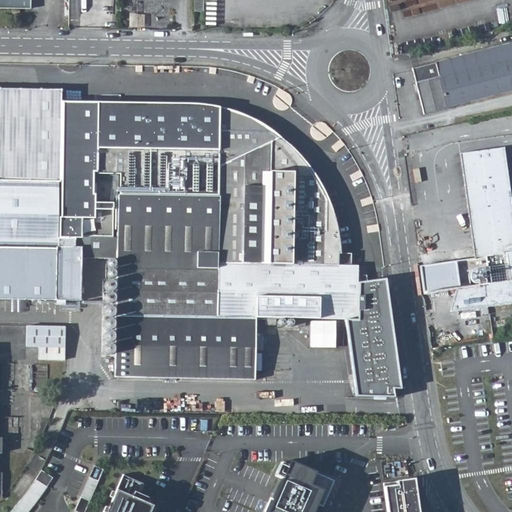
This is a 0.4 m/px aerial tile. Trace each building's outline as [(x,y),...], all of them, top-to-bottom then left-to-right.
[(0,0),(0,8),(29,9),(29,0),(0,0)] [(201,13),(201,0),(193,0),(193,13),(201,13)] [(446,106),(503,91),(511,88),(511,42),(413,67),(411,68),(414,81),(422,114),(446,108),(446,106)] [(358,267),(340,266),(339,246),(336,226),(330,207),(322,189),(312,171),(299,155),(280,137),(245,118),(219,110),(193,107),(97,105),(95,202),(116,203),(116,239),(71,239),(58,238),(59,183),(60,182),(62,89),(0,88),(0,300),(70,301),(81,301),(82,260),(117,260),(115,378),(240,380),(241,318),(256,318),(344,321),(354,395),(394,396),(393,386),(401,386),(386,277),(357,281),(358,267)] [(450,312),(489,307),(511,303),(511,213),(503,146),(459,152),(474,257),(485,256),(486,266),(474,268),(472,269),(470,270),(469,273),(469,275),(469,277),(469,278),(470,280),(472,281),(473,283),(477,283),(469,285),(458,286),(450,312)] [(469,285),(477,283),(473,283),(472,281),(470,280),(469,278),(469,277),(469,275),(469,273),(470,270),(472,269),(474,268),(486,266),(485,256),(474,257),(420,265),(423,291),(458,286),(469,285)] [(256,318),(241,318),(240,380),(255,381),(256,318)] [(65,327),(26,326),(25,348),(38,349),(38,361),(64,362),(65,327)] [(335,483),(289,464),(267,511),(315,511),(317,507),(323,510),(335,483)] [(98,481),(102,471),(93,467),(89,477),(98,481)] [(149,511),(152,508),(136,501),(143,485),(122,476),(106,511),(149,511)] [(89,502),(98,481),(89,477),(79,498),(89,502)] [(401,483),(383,485),(386,511),(418,511),(418,507),(414,482),(411,482),(401,483)] [(28,511),(31,509),(33,506),(21,498),(20,501),(15,507),(21,511),(28,511)] [(84,511),(89,502),(79,498),(73,511),(84,511)]
